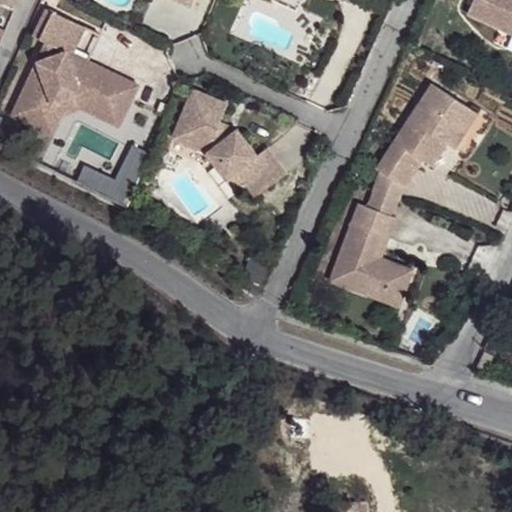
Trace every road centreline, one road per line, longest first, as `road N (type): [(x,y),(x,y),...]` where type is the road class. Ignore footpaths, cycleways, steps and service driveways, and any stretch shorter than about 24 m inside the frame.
road 1 (unclassified): [(258,334),(126,250),(0,185)]
road 2 (unclassified): [(258,334),(356,132)]
road 3 (unclassified): [(431,395),(258,334)]
road 4 (unclassified): [(356,132),(192,55)]
road 5 (unclassified): [(431,395),(511,237)]
road 6 (unclassified): [(356,132),(416,0)]
